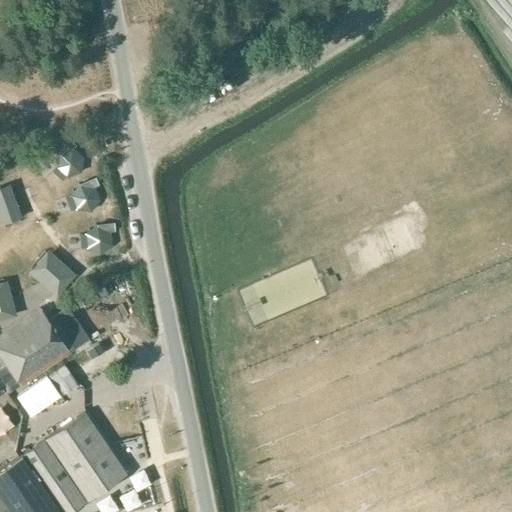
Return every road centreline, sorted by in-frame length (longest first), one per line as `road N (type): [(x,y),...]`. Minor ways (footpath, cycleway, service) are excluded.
road 1 (unclassified): [(206,511),(108,0)]
road 2 (track): [(383,0),(316,57),(164,136),(133,140)]
